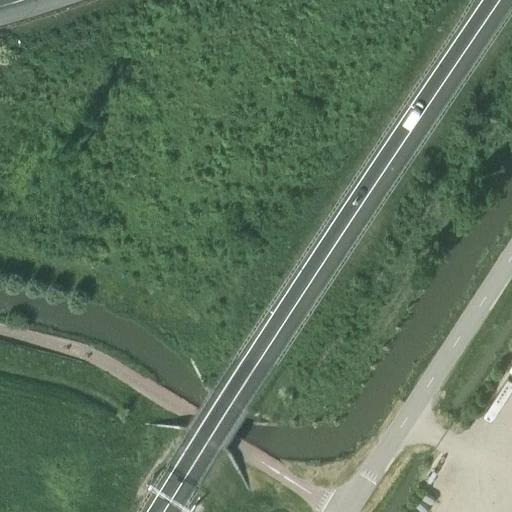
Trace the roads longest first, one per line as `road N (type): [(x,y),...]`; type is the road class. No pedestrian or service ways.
road 1 (motorway): [(155,511),(491,0)]
road 2 (unclassified): [(343,511),(511,257)]
